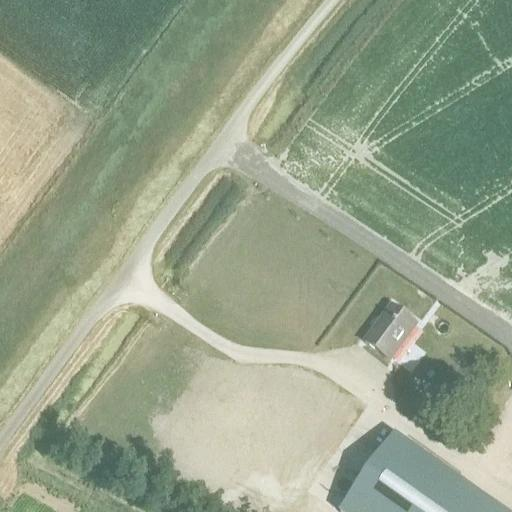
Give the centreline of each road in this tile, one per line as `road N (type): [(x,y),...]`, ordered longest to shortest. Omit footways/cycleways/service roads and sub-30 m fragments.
road 1 (unclassified): [(0,441),(221,144)]
road 2 (unclassified): [(511,337),(221,144)]
road 3 (unclassified): [(331,0),(221,144)]
